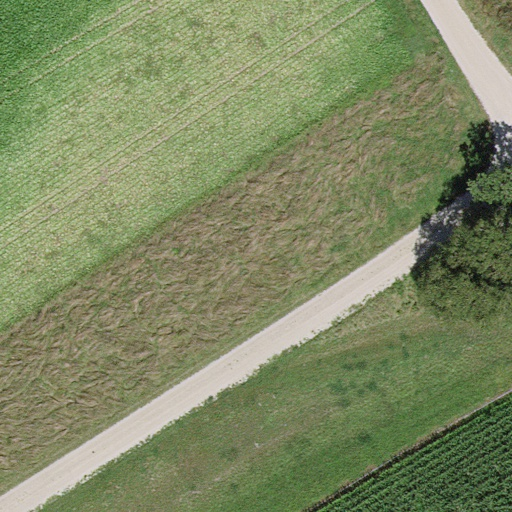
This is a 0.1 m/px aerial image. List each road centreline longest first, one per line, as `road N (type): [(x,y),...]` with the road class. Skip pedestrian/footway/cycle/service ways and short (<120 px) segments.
road 1 (track): [(511,165),(474,205),(3,511)]
road 2 (track): [(511,117),(436,0)]
